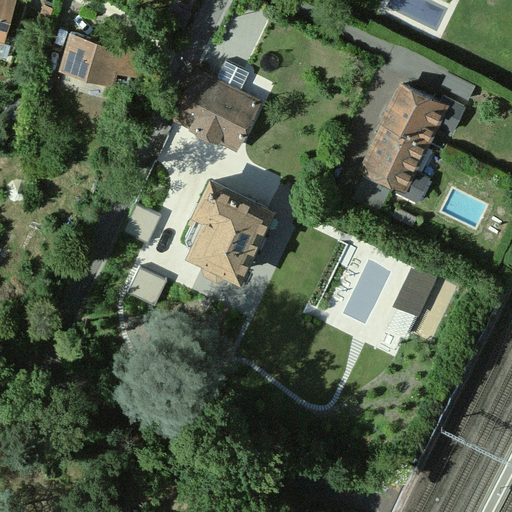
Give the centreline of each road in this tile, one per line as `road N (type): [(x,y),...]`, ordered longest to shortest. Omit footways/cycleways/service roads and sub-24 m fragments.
road 1 (residential): [(42,366),(215,0)]
road 2 (residential): [(42,366),(197,439),(387,511)]
